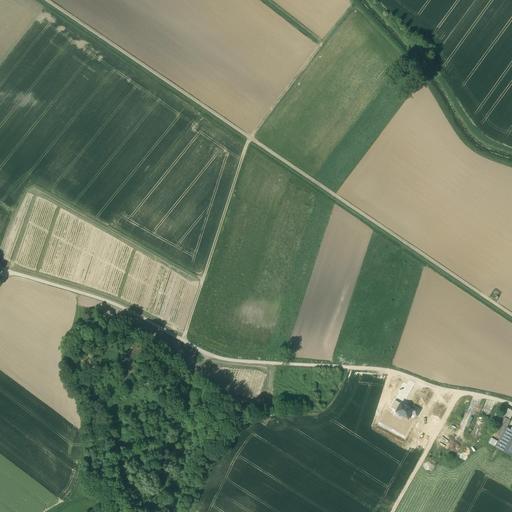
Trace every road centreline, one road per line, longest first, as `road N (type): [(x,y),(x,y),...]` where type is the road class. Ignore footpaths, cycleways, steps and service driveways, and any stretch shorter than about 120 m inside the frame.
road 1 (track): [(511,316),(43,0)]
road 2 (track): [(182,340),(250,146),(356,4)]
road 3 (track): [(201,280),(30,184),(0,252)]
road 4 (track): [(356,4),(418,71),(466,142),(511,167)]
road 5 (track): [(80,292),(63,367),(84,409),(85,498)]
